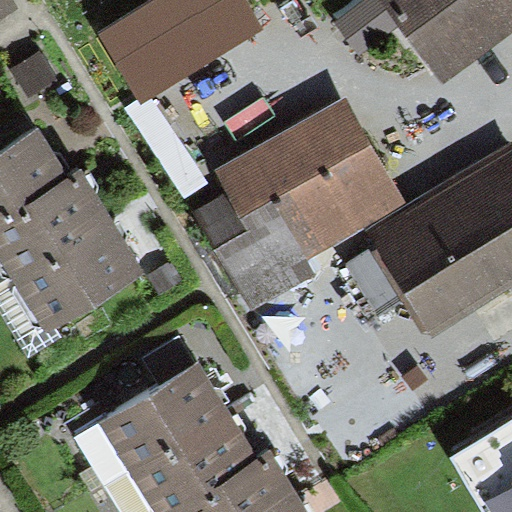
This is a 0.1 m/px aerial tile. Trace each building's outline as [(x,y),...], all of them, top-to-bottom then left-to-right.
[(0,0),(0,20),(20,8),(14,0),(0,0)] [(248,0),(153,0),(99,32),(140,101),(265,27),(248,0)] [(410,38),(445,85),(511,35),(511,0),(369,0),(337,24),(359,54),(400,24),(410,38)] [(43,51),(12,68),(28,98),(59,81),(43,51)] [(196,211),(255,312),(317,276),(306,257),(404,200),(345,100),(220,173),(230,191),(196,211)] [(0,245),(49,329),(142,275),(82,172),(69,180),(41,133),(0,156),(0,245)] [(363,233),(428,339),(505,292),(509,298),(511,296),(511,142),(445,183),(363,233)] [(311,511),(270,447),(258,454),(179,331),(141,355),(160,384),(99,422),(156,511),(311,511)] [(511,511),(511,420),(450,460),(483,511),(511,511)]
